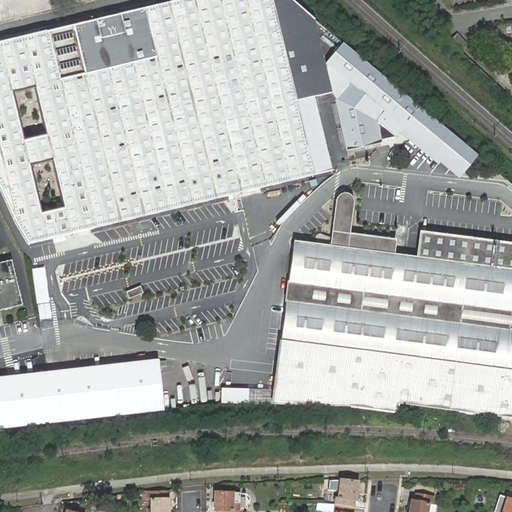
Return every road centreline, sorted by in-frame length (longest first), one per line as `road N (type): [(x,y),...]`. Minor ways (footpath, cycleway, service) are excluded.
road 1 (unclassified): [(511,198),(502,190),(354,175),(305,206),(273,248),(239,333),(222,344),(169,349),(68,333),(0,347)]
road 2 (track): [(0,28),(122,0)]
